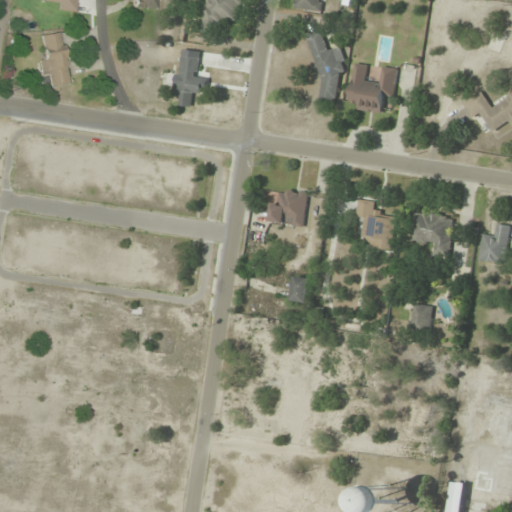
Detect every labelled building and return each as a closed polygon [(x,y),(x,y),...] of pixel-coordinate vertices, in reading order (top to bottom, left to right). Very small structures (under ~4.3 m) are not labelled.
[(134,0),(134,8),(157,8),(157,0),(134,0)] [(207,0),(202,33),(219,35),(222,18),(238,20),(241,0),(207,0)] [(322,13),(325,0),(296,0),(295,7),(322,13)] [(341,73),(345,72),(347,63),(343,49),(329,48),(324,29),(308,34),(323,85),(320,104),(336,106),(341,73)] [(62,31),(43,34),(46,55),(40,56),(44,86),(70,83),(62,31)] [(198,107),(201,57),(181,56),(179,106),(198,107)] [(399,69),(381,66),(379,77),(367,75),(369,65),(357,63),(350,108),(383,113),(385,99),(395,101),(399,69)] [(511,90),(491,104),(483,92),(464,105),(474,120),(482,114),(494,133),(510,123),(511,125),(511,90)] [(309,192),(286,189),(285,197),(275,195),(271,223),(304,227),(309,192)] [(392,250),(397,218),(377,214),(379,202),(361,199),(357,222),(368,223),(364,246),(392,250)] [(412,242),(441,244),(441,252),(453,252),(455,215),(414,213),(412,242)] [(511,230),(511,225),(495,224),(494,233),(484,232),(480,261),(508,265),(511,230)] [(312,278),(296,277),(294,301),(310,303),(312,278)] [(431,332),(435,307),(414,304),(410,329),(431,332)] [(449,511),(464,511),(470,485),(456,482),(449,511)] [(407,511),(408,486),(381,486),(381,511),(407,511)]
